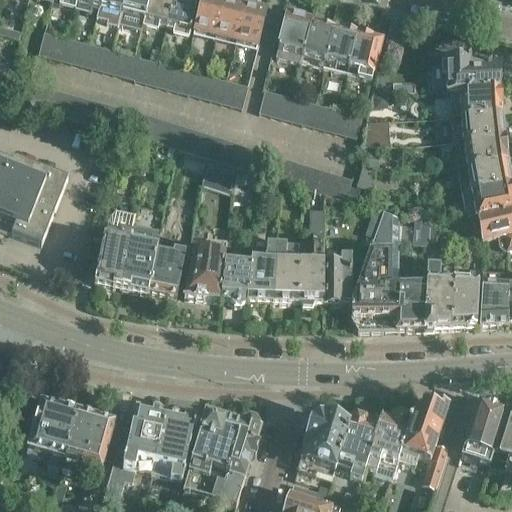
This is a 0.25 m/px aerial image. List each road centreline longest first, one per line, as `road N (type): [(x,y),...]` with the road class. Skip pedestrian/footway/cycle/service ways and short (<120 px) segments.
road 1 (secondary): [(294,373),(141,359),(0,312)]
road 2 (secondary): [(511,364),(294,373)]
road 3 (residential): [(256,511),(294,373)]
